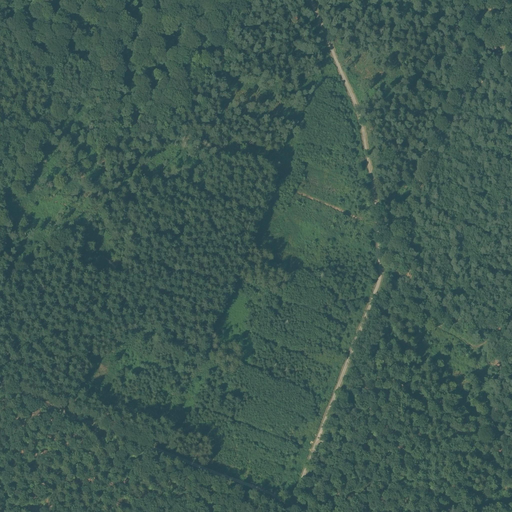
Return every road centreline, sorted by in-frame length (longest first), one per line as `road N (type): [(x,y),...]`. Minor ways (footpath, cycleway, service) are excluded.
road 1 (track): [(112,67),(170,106),(186,130),(189,153),(180,175),(94,234),(0,281)]
road 2 (track): [(0,393),(292,500)]
road 3 (track): [(379,277),(489,0)]
road 4 (track): [(379,277),(362,128),(311,0)]
road 5 (track): [(292,500),(379,277)]
road 6 (track): [(511,462),(487,412),(476,349),(378,283)]
road 7 (track): [(165,452),(218,316)]
road 8 (track): [(0,229),(50,111)]
